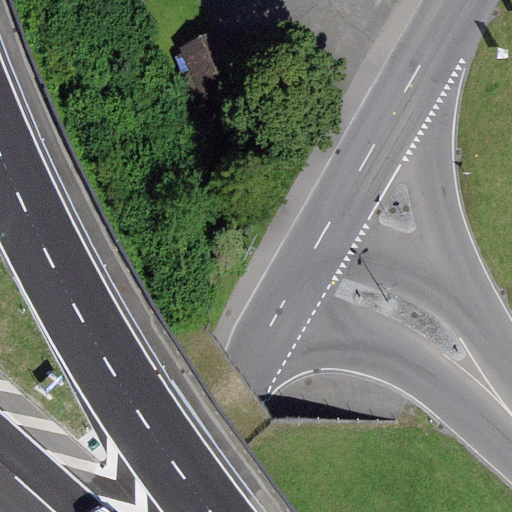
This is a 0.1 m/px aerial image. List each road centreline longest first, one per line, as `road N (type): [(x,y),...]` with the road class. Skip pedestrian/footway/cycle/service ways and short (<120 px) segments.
road 1 (motorway): [(210,511),(96,345),(0,151)]
road 2 (primary): [(282,310),(395,356),(455,397),(511,454)]
road 3 (primary): [(311,258),(432,45)]
road 4 (primary): [(455,286),(424,127),(432,45)]
road 5 (primary): [(164,511),(282,310)]
road 6 (primary): [(455,286),(354,250),(311,258)]
